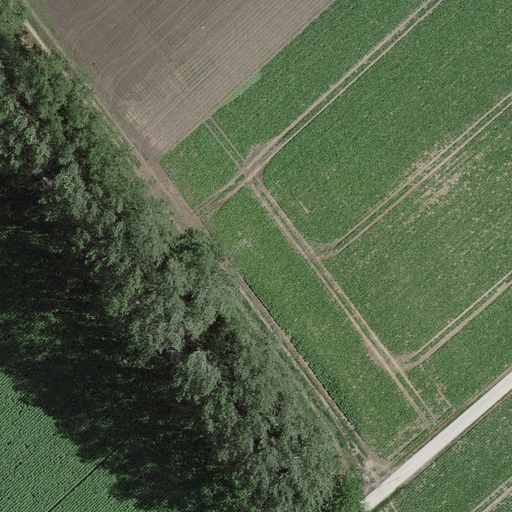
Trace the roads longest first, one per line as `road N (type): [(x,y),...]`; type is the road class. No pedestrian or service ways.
road 1 (track): [(0,112),(295,511)]
road 2 (track): [(337,511),(511,362)]
